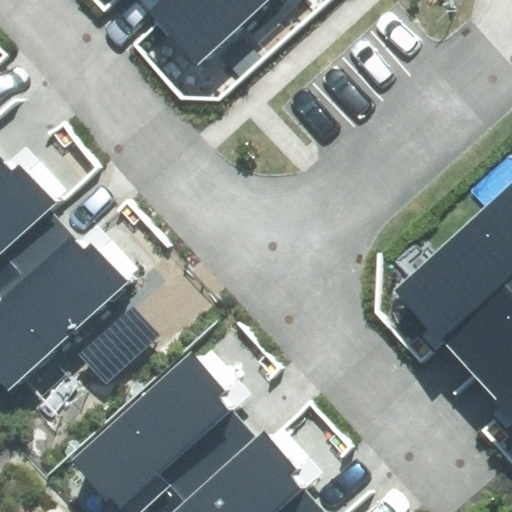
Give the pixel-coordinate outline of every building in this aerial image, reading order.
[(158,0),(149,9),(199,64),(269,0),(158,0)] [(0,393),(7,387),(10,390),(131,285),(93,241),(87,246),(17,167),(15,169),(0,150),(0,393)] [(511,182),(394,288),(511,417),(511,182)] [(79,353),(106,383),(161,335),(134,305),(79,353)] [(319,511),(303,493),(317,480),(270,428),(253,443),(228,415),(241,403),(193,350),(74,456),(123,511),(139,511),(145,508),(148,511),(319,511)]
